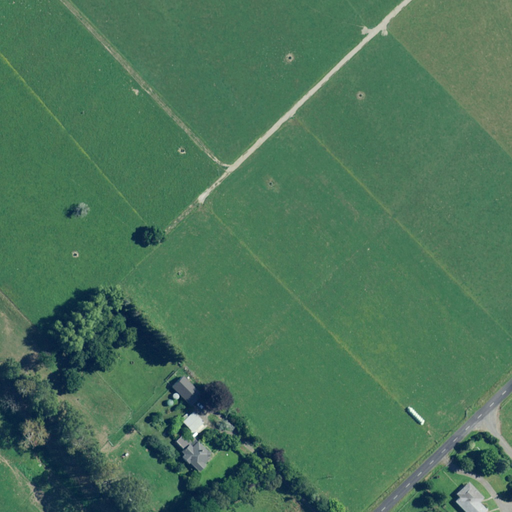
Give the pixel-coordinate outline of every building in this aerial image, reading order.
[(179,396),(188,406),(199,396),(182,377),(170,387),(175,393),(174,393),(173,393),(172,393),(172,394),(171,395),(171,396),(170,397),(171,397),(171,398),(171,399),(172,400),(173,401),(174,401),(175,401),(176,401),(177,400),(178,400),(178,399),(179,398),(179,397),(179,396)] [(202,423),(192,412),(181,422),(192,433),(202,423)] [(180,436),(174,442),(181,450),(188,443),(180,436)] [(203,466),(202,464),(209,456),(195,442),(189,448),(186,446),(180,452),(183,455),(180,458),(187,464),(188,463),(194,470),(197,472),(203,466)] [(481,499),(466,483),(454,495),(457,498),(453,502),(462,511),(482,511),(484,511),(477,503),(481,499)]
